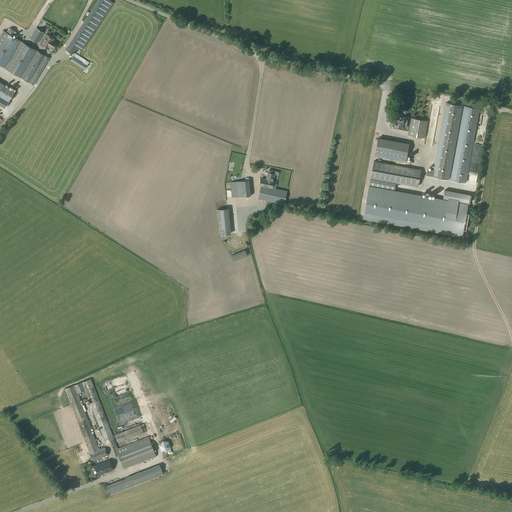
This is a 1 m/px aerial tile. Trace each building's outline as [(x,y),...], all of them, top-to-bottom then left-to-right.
[(109,0),(98,0),(66,49),(73,54),(76,48),(81,51),(113,3),(109,0)] [(37,43),(43,33),(36,28),(30,39),(37,43)] [(4,30),(0,36),(0,64),(34,85),(50,58),(4,30)] [(53,41),(54,39),(46,34),(40,45),(48,50),(51,46),(53,47),(56,42),(53,41)] [(75,54),(71,61),(84,70),(89,63),(75,54)] [(0,83),(0,97),(9,103),(16,92),(5,85),(4,86),(0,83)] [(427,134),(433,135),(438,105),(442,106),(443,95),(436,94),(434,105),(431,104),(427,134)] [(428,169),(427,175),(450,179),(462,105),(445,102),(434,170),(428,169)] [(466,182),(479,108),(464,105),(451,179),(466,182)] [(396,116),(395,121),(399,122),(399,127),(406,128),(408,118),(396,116)] [(411,118),(408,135),(425,138),(427,121),(411,118)] [(378,139),(375,157),(406,162),(409,144),(378,139)] [(374,161),(371,178),(418,187),(421,170),(374,161)] [(257,178),(256,184),(261,186),(258,199),(284,204),(286,191),(271,188),(274,174),(268,173),(266,180),(257,178)] [(395,183),(370,179),(362,219),(461,238),(469,194),(444,190),(442,198),(448,199),(447,200),(374,186),(375,186),(394,189),(395,183)] [(249,180),(230,182),(231,197),(250,195),(249,180)] [(227,209),(216,210),(219,235),(229,234),(227,209)] [(245,251),(232,256),(234,261),(247,256),(245,251)] [(108,405),(115,403),(107,376),(99,379),(107,406),(106,406),(107,411),(108,411),(110,418),(107,418),(108,421),(112,420),(108,405)] [(91,379),(65,389),(92,462),(108,456),(104,447),(99,449),(77,393),(85,391),(104,442),(108,441),(114,457),(118,455),(124,469),(156,456),(148,437),(118,449),(91,379)] [(131,411),(136,410),(131,396),(127,397),(131,411)] [(143,424),(115,435),(118,443),(146,431),(143,424)] [(163,440),(159,445),(161,451),(167,452),(171,447),(168,441),(163,440)] [(75,446),(77,457),(82,455),(83,460),(88,459),(87,452),(84,453),(81,444),(75,446)] [(109,460),(94,465),(98,476),(113,470),(109,460)] [(111,495),(163,475),(163,474),(161,469),(137,478),(135,474),(125,478),(126,479),(107,486),(111,495)]
